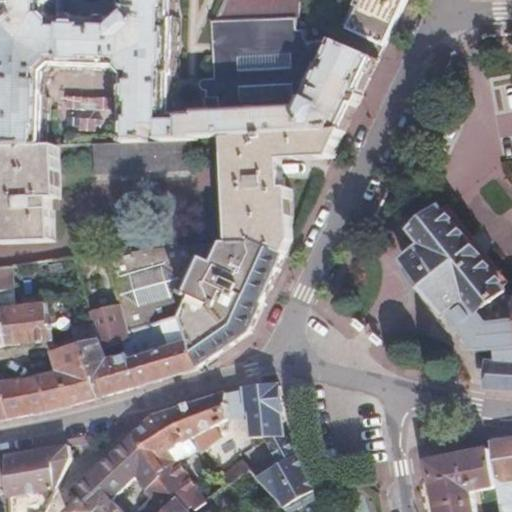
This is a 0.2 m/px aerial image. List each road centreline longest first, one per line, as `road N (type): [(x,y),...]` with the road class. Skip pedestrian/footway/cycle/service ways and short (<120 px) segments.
road 1 (residential): [(287,364),(288,338),(446,8)]
road 2 (tertiary): [(287,364),(0,432)]
road 3 (residential): [(412,511),(392,389)]
road 4 (tertiary): [(511,413),(392,389)]
